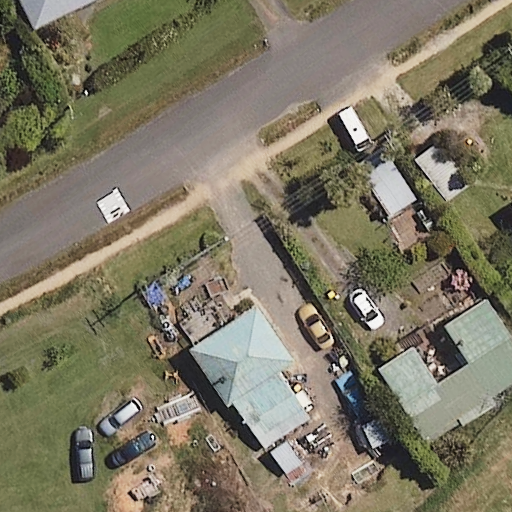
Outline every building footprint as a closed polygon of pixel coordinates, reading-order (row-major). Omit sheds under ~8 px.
[(78,0),(21,0),(33,22),(78,0)] [(470,181),(436,138),(414,156),(448,199),(470,181)] [(414,196),(389,156),(362,172),(387,213),(414,196)] [(511,378),(511,332),(487,292),(444,318),(469,359),(436,379),(413,341),(378,362),(427,441),(494,400),(490,393),(511,378)] [(291,354),(257,301),(189,344),(227,402),(232,399),(262,445),(307,416),(274,365),(291,354)] [(314,454),(296,428),(267,448),(285,474),(314,454)]
